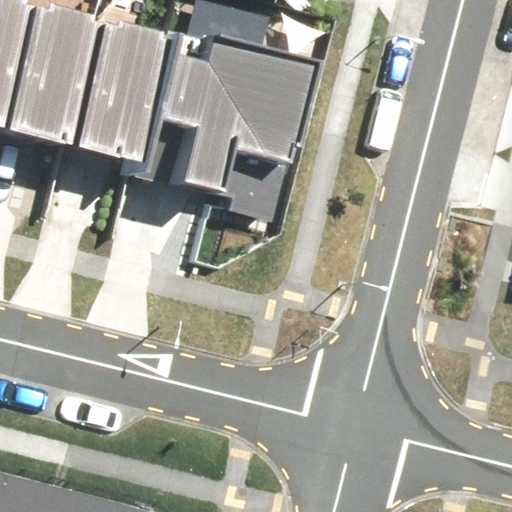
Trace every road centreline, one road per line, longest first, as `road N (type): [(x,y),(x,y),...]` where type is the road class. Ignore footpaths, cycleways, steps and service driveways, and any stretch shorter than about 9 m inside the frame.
road 1 (residential): [(465,0),(358,427)]
road 2 (residential): [(0,339),(358,427)]
road 3 (residential): [(358,427),(511,466)]
